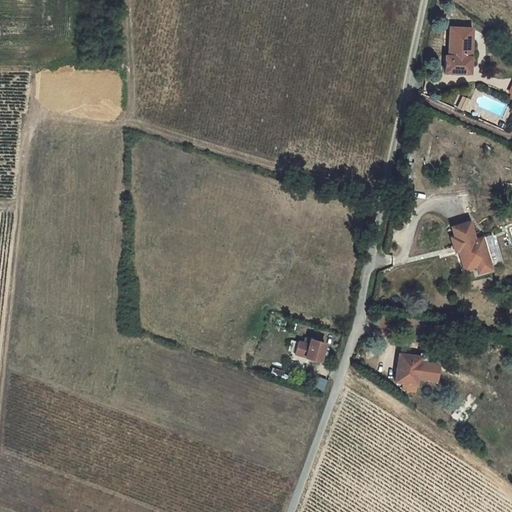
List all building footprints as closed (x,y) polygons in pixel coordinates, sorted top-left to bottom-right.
[(449,27),(448,56),(445,56),(444,72),(463,73),(463,70),(467,67),(469,67),(470,57),(471,38),(469,38),(470,28),(449,27)] [(409,142),(405,161),(410,162),(414,143),(409,142)] [(400,183),(409,185),(414,163),(410,162),(405,161),(400,183)] [(458,250),(464,270),(475,266),(478,273),(491,270),(488,258),(497,255),(491,235),(474,240),(469,222),(452,227),(454,237),(451,238),(454,247),(459,246),(460,250),(458,250)] [(320,361),(325,344),(305,338),(303,343),(298,341),(298,342),(291,340),(289,351),(295,352),(294,353),(320,361)] [(446,351),(479,356),(480,344),(448,339),(446,351)] [(398,364),(397,364),(394,382),(416,385),(420,357),(400,354),(398,364)] [(416,408),(450,432),(457,422),(423,398),(416,408)]
